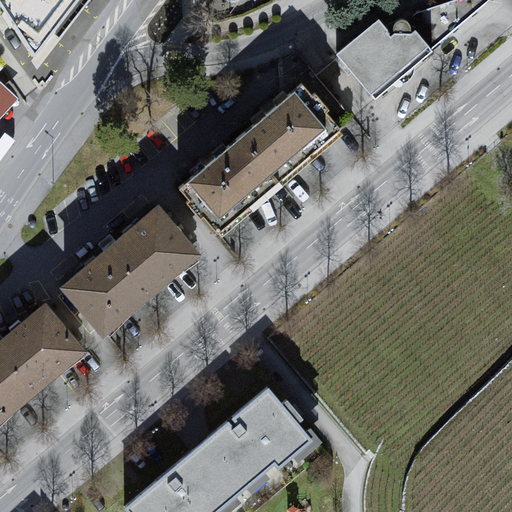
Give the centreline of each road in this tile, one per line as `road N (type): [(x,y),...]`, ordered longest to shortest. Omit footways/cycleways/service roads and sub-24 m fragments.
road 1 (secondary): [(235,314),(511,76)]
road 2 (secondary): [(0,510),(235,314)]
road 3 (residential): [(348,0),(252,45),(131,63),(73,101)]
road 4 (residential): [(352,511),(353,459),(235,314)]
road 5 (secondary): [(73,101),(0,204)]
road 6 (secondary): [(145,0),(73,101)]
